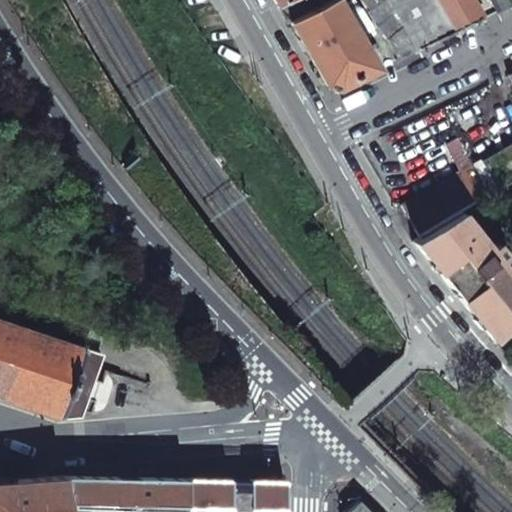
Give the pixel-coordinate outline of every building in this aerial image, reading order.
[(272,0),(277,8),(292,0),(272,0)] [(292,0),(277,8),(287,24),(290,22),(334,0),(292,0)] [(377,70),(336,0),(334,0),(290,22),(305,48),(327,86),(337,89),(377,70)] [(382,0),(360,0),(368,10),(382,0)] [(396,11),(389,0),(382,0),(368,10),(367,11),(378,25),(396,11)] [(436,0),(389,0),(396,11),(404,25),(419,49),(419,50),(455,33),(436,0)] [(483,19),(472,0),(436,0),(455,33),(483,19)] [(511,4),(509,0),(490,0),(496,11),(497,12),(511,4)] [(404,25),(396,11),(378,25),(376,26),(387,39),(404,25)] [(419,49),(404,25),(387,39),(397,60),(419,49)] [(511,142),(472,165),(486,196),(511,180),(511,142)] [(486,196),(472,165),(400,205),(403,210),(417,236),(460,211),(486,196)] [(463,304),(492,340),(511,321),(511,275),(500,260),(506,255),(496,243),(490,248),(460,211),(417,236),(411,240),(463,304)] [(24,318),(7,313),(4,323),(20,328),(24,318)] [(4,323),(0,321),(0,395),(59,416),(83,349),(20,328),(4,323)] [(102,344),(86,338),(83,349),(98,354),(102,344)] [(98,354),(83,349),(59,416),(78,414),(98,354)] [(0,511),(68,511),(62,475),(35,477),(36,494),(10,496),(0,497),(0,511)] [(182,511),(184,478),(133,476),(62,475),(68,511),(182,511)] [(10,496),(36,494),(35,477),(9,480),(10,496)] [(281,511),(282,479),(184,478),(183,511),(281,511)] [(0,497),(10,496),(9,480),(0,480),(0,497)] [(343,511),(369,511),(357,499),(343,511)]
